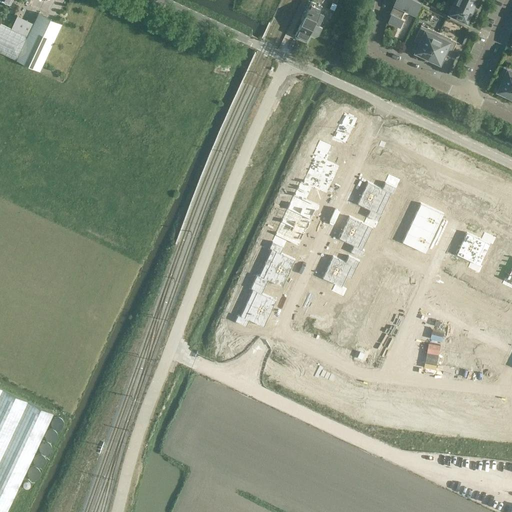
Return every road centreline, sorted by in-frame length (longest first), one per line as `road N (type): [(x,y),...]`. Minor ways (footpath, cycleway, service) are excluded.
road 1 (tertiary): [(116,511),(153,389),(286,59)]
road 2 (residential): [(296,336),(274,324),(381,123)]
road 3 (residential): [(469,97),(376,56),(381,0)]
road 4 (residential): [(511,184),(381,123)]
road 5 (tertiary): [(286,59),(162,0)]
road 6 (tertiary): [(511,166),(388,107)]
road 7 (residential): [(499,394),(376,379)]
